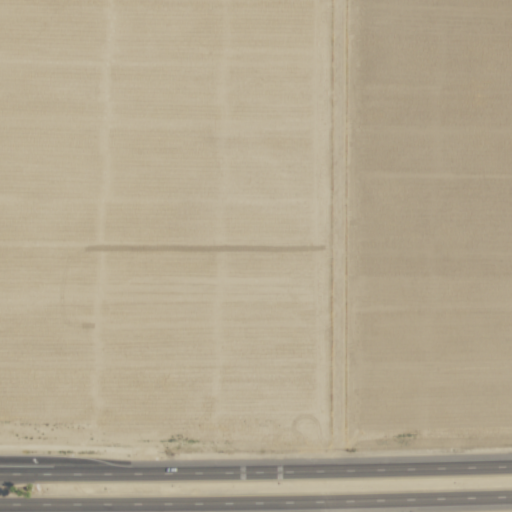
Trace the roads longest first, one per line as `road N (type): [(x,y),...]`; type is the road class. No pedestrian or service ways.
road 1 (primary): [(511,466),(0,474)]
road 2 (primary): [(0,504),(511,496)]
